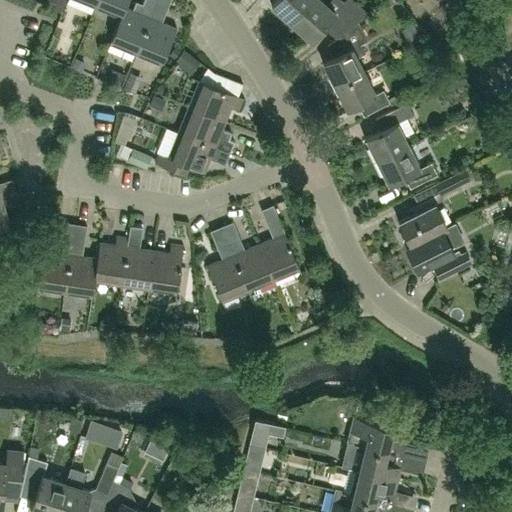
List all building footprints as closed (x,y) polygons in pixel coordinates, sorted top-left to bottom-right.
[(97,0),(94,7),(119,17),(120,18),(124,7),(125,8),(128,0),(97,0)] [(124,7),(120,18),(119,17),(109,43),(135,54),(153,10),(156,0),(143,0),(142,6),(134,2),(131,10),(125,8),(124,7)] [(276,0),(272,6),(291,23),(311,0),(276,0)] [(336,38),(358,21),(369,12),(354,0),(344,0),(343,1),(341,0),(330,0),(326,4),(321,0),(311,0),(291,23),(310,40),(322,26),(336,38)] [(164,15),(153,10),(135,54),(161,64),(175,29),(161,23),(164,15)] [(335,87),(364,71),(357,57),(365,53),(360,44),(368,40),(358,21),(336,38),(327,44),(333,57),(322,64),(335,87)] [(376,94),(364,71),(335,87),(346,109),(357,104),(363,115),(389,102),(383,90),(376,94)] [(188,106),(224,121),(229,107),(237,111),(242,99),(198,80),(188,106)] [(376,162),(409,145),(398,123),(412,115),(407,104),(376,120),(381,130),(364,139),(376,162)] [(224,121),(188,106),(177,132),(229,153),(234,142),(228,140),(231,133),(221,129),(224,121)] [(185,175),(188,167),(203,173),(209,158),(225,165),(229,153),(177,132),(167,157),(159,153),(155,163),(185,175)] [(409,145),(376,162),(387,185),(404,178),(409,188),(436,175),(430,163),(420,169),(409,145)] [(132,149),(128,160),(146,168),(150,156),(132,149)] [(431,184),(439,201),(472,183),(464,168),(431,184)] [(0,192),(15,188),(13,180),(0,183),(0,192)] [(15,188),(0,192),(0,225),(9,223),(2,200),(17,196),(15,188)] [(410,245),(446,226),(432,199),(410,210),(412,215),(398,222),(410,245)] [(272,239),(259,244),(274,280),(299,269),(273,204),(261,209),(272,239)] [(221,225),(248,290),(274,280),(259,244),(245,249),(233,221),(221,225)] [(43,250),(39,275),(37,289),(64,293),(75,224),(63,222),(58,253),(43,250)] [(431,263),(439,279),(470,263),(464,252),(456,256),(450,245),(452,244),(452,245),(462,240),(453,222),(446,226),(410,245),(406,247),(417,270),(431,263)] [(75,224),(64,293),(91,297),(94,281),(93,281),(97,258),(83,256),(87,226),(75,224)] [(222,301),(248,290),(221,225),(210,230),(221,259),(208,265),(222,301)] [(128,238),(121,285),(148,289),(153,251),(139,248),(140,240),(142,228),(130,226),(128,238)] [(121,285),(128,238),(116,236),(114,244),(99,242),(97,258),(93,281),(94,281),(121,285)] [(153,251),(148,289),(176,293),(183,247),(170,244),(169,253),(153,251)] [(354,417),(365,420),(367,412),(356,410),(354,417)] [(354,417),(347,443),(364,447),(393,454),(395,446),(388,444),(392,427),(354,417)] [(403,456),(405,448),(395,446),(393,454),(364,447),(347,443),(341,467),(348,468),(358,471),(397,480),(400,468),(403,456)] [(0,506),(1,506),(2,498),(15,499),(21,451),(7,450),(5,464),(0,463),(0,506)] [(27,456),(22,482),(38,488),(30,511),(55,511),(65,483),(42,476),(46,462),(27,456)] [(246,460),(244,468),(255,470),(257,462),(246,460)] [(106,492),(112,479),(117,467),(106,462),(94,487),(106,492)] [(65,483),(55,511),(82,511),(89,491),(79,488),(84,472),(70,467),(65,483)] [(258,471),(255,470),(244,468),(241,480),(255,484),(258,471)] [(348,468),(342,492),(381,501),(379,509),(389,511),(397,480),(358,471),(348,468)] [(114,511),(142,511),(143,511),(132,506),(134,501),(126,486),(112,479),(106,492),(101,504),(115,511),(114,511)] [(379,509),(381,501),(342,492),(335,490),(330,511),(371,511),(372,508),(379,509)] [(253,495),(239,492),(237,498),(251,501),(253,495)]
